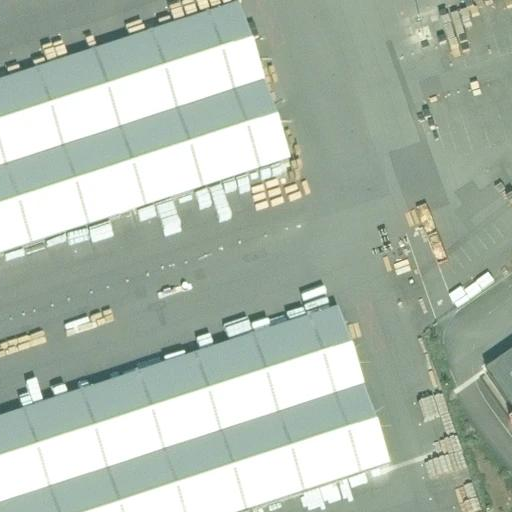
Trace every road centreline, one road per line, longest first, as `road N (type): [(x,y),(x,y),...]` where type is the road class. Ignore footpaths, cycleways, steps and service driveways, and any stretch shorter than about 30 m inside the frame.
road 1 (unknown): [(0,287),(318,190),(324,176),(260,0)]
road 2 (unknown): [(0,53),(179,0)]
